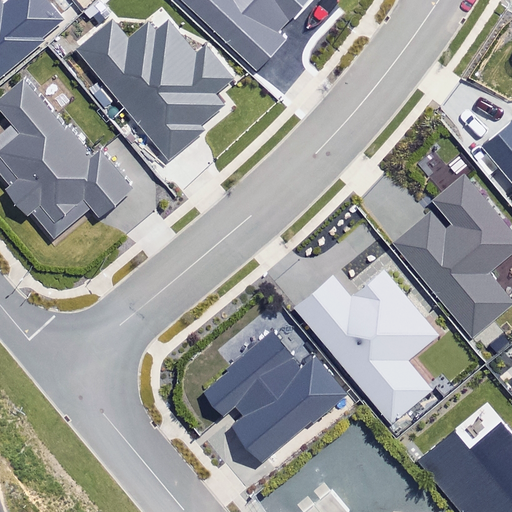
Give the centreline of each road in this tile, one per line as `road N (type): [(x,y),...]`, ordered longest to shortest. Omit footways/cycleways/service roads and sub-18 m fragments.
road 1 (residential): [(438,0),(323,147),(120,325),(90,370)]
road 2 (residential): [(90,370),(102,412),(183,511)]
